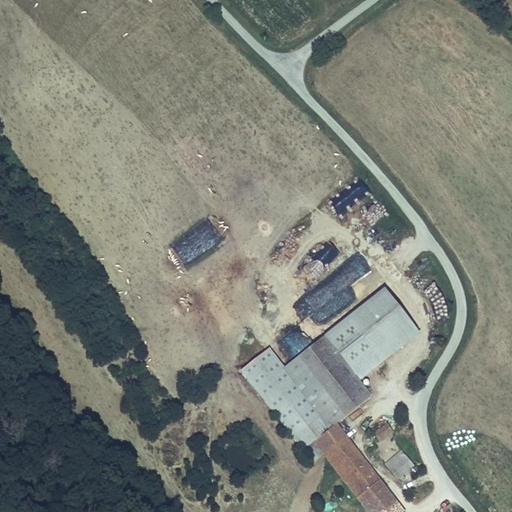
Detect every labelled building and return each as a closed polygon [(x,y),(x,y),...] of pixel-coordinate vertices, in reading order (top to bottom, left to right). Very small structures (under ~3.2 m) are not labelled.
[(360,384),(420,337),(385,292),(324,339),(360,384)] [(372,400),(360,384),(324,339),(283,371),(330,432),(338,426),(372,400)] [(240,374),(313,466),(323,458),(313,445),(330,432),(283,371),(268,352),(240,374)] [(407,398),(409,392),(399,389),(397,394),(407,398)] [(372,434),(379,444),(394,434),(387,424),(372,434)] [(330,432),(313,445),(323,458),(357,500),(381,482),(338,426),(330,432)] [(397,481),(414,467),(401,450),(384,464),(397,481)] [(357,500),(365,511),(387,511),(398,504),(381,482),(357,500)]
